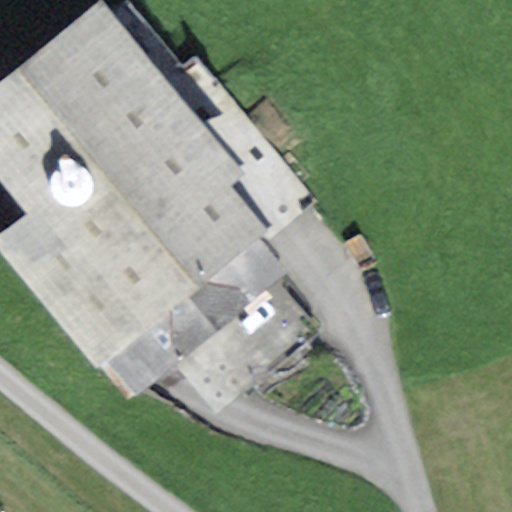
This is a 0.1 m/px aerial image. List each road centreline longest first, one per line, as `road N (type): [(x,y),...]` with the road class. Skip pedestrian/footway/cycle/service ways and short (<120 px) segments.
road 1 (track): [(297,232),(358,329),(423,511)]
road 2 (track): [(188,511),(0,362)]
